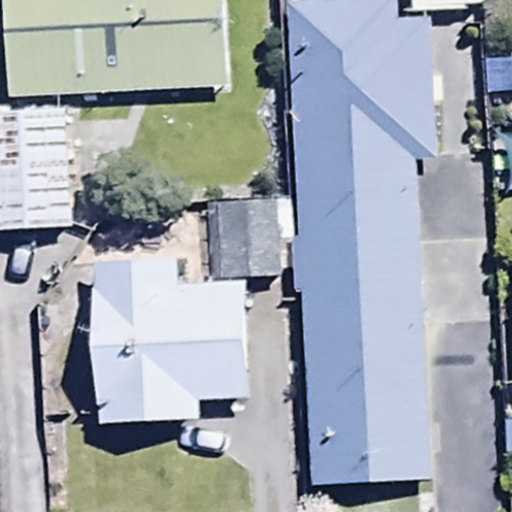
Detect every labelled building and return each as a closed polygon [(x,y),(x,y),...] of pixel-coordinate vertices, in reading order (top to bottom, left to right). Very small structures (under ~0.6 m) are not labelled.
[(2,0),(4,53),(218,49),(216,0),(2,0)] [(441,167),(436,18),(395,17),(394,0),(359,0),(323,2),(322,0),(301,0),(302,5),(290,6),(300,247),(293,247),(295,297),(306,297),(313,488),(429,483),(417,168),(441,167)] [(67,63),(0,65),(0,196),(72,194),(67,63)] [(283,278),(282,244),(293,243),(292,208),(282,208),(282,202),(209,203),(210,280),(283,278)] [(179,259),(98,262),(105,432),(204,428),(203,405),(254,403),(250,286),(181,289),(179,259)]
